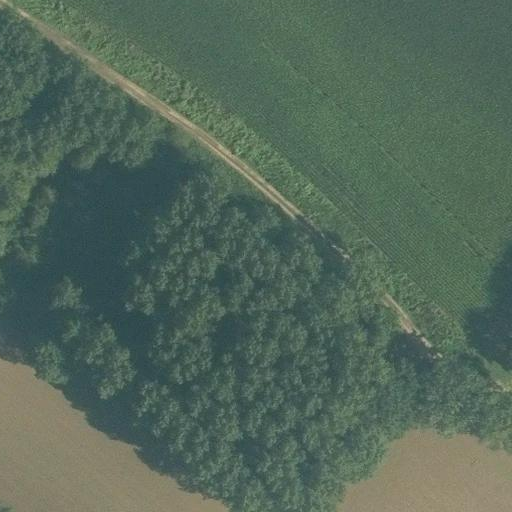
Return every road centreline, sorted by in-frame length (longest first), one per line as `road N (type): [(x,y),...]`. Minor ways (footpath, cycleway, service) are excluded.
road 1 (track): [(511,388),(440,366),(284,206),(185,128),(0,5)]
road 2 (track): [(308,511),(350,410),(412,338)]
